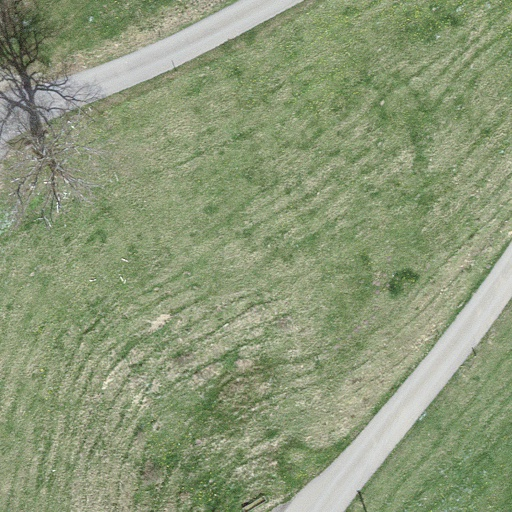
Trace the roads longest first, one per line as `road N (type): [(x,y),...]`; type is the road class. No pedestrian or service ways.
road 1 (track): [(511,238),(298,511)]
road 2 (track): [(266,0),(0,116)]
